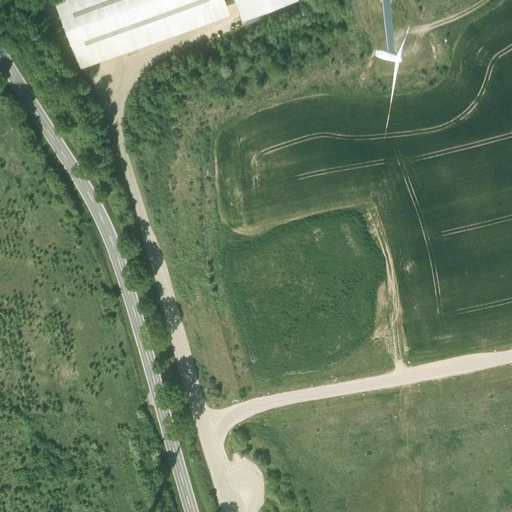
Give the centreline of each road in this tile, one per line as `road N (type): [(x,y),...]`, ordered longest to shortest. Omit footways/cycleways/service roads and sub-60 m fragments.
road 1 (secondary): [(194,511),(103,218),(0,55)]
road 2 (track): [(511,340),(204,422)]
